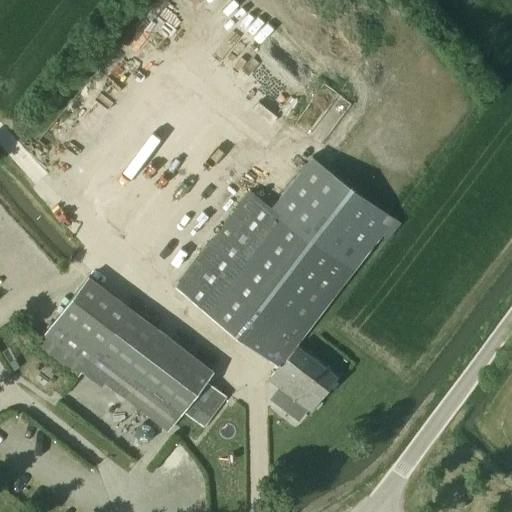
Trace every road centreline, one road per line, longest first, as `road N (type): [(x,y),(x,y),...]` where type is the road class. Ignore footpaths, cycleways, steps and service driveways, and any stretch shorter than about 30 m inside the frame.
road 1 (unclassified): [(369,511),(511,322)]
road 2 (track): [(96,241),(0,136)]
